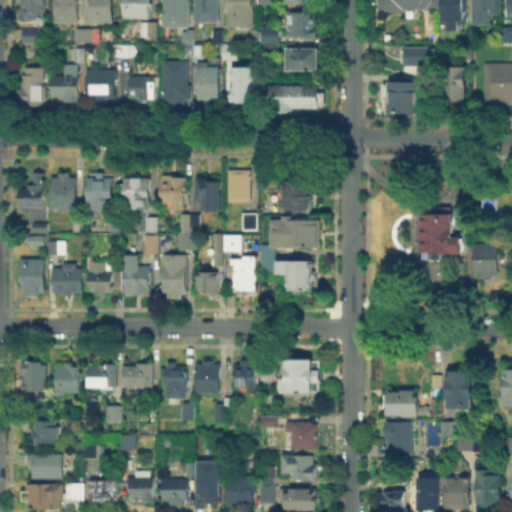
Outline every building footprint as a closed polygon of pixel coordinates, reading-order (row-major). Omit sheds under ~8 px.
[(46,0),(46,16),(37,16),(37,21),(21,21),(21,0),(46,0)] [(57,0),(80,0),(80,24),(57,24),(57,0)] [(92,0),(115,0),(115,24),(92,24),(92,0)] [(126,19),(126,0),(151,0),(151,20),(126,19)] [(190,0),(190,28),(184,28),(165,28),(165,0),(190,0)] [(220,0),(220,23),(198,23),(198,0),(220,0)] [(255,0),(255,28),(250,28),(229,28),(229,0),(255,0)] [(261,9),(261,0),(278,0),(278,9),(261,9)] [(444,17),(445,10),(383,10),(383,0),(467,0),(467,27),(449,27),(449,17),(444,17)] [(494,24),(477,24),(477,0),(501,0),(501,13),(494,13),(494,24)] [(289,36),(290,12),(315,12),(315,36),(289,36)] [(141,35),(141,22),(159,22),(159,35),(141,35)] [(501,40),(511,40),(511,26),(501,26),(501,40)] [(184,41),(184,28),(190,28),(197,28),(197,41),(184,41)] [(255,28),(260,28),(260,48),(250,48),(250,28),(255,28)] [(25,44),(25,30),(39,30),(39,44),(25,44)] [(90,45),(90,31),(101,31),(101,45),(90,45)] [(217,32),(224,32),(224,43),(216,43),(217,32)] [(281,43),(267,43),(267,33),(281,33),(281,43)] [(268,56),(268,43),(281,43),(281,56),(268,56)] [(116,57),(116,45),(137,45),(137,57),(116,57)] [(404,45),(428,45),(428,48),(436,48),(436,62),(428,62),(428,64),(404,64),(404,61),(401,61),(400,48),(404,48),(404,45)] [(189,59),(189,46),(206,46),(206,59),(189,59)] [(226,46),(239,47),(239,60),(226,60),(226,46)] [(30,57),(30,48),(44,48),(44,57),(30,57)] [(290,71),(290,50),(323,50),(323,71),(290,71)] [(164,106),(165,62),(189,62),(189,106),(164,106)] [(511,102),(486,102),(487,63),(511,63),(511,102)] [(80,96),(80,103),(63,103),(63,95),(55,95),(55,77),(67,77),(67,65),(80,65),(80,96)] [(222,67),(222,106),(201,106),(201,67),(222,67)] [(234,107),(234,69),(259,69),(259,107),(234,107)] [(467,69),(467,107),(446,107),(446,69),(467,69)] [(24,107),(18,107),(18,90),(24,90),(25,71),(45,71),(45,107),(24,107)] [(90,100),(90,71),(118,71),(118,103),(97,103),(97,100),(90,100)] [(157,95),(157,102),(144,102),(144,94),(134,94),(134,77),(157,77),(157,95)] [(384,102),(384,84),(420,84),(420,113),(390,113),(390,102),(384,102)] [(275,109),(275,86),(324,86),(324,109),(275,109)] [(233,172),(253,172),(253,202),(233,202),(233,172)] [(45,209),(45,220),(51,220),(51,232),(35,232),(35,220),(32,220),(32,209),(20,209),(20,187),(31,187),(31,173),(46,173),(46,209),(45,209)] [(79,176),(79,211),(54,211),(54,176),(79,176)] [(163,177),(187,177),(187,209),(163,209),(163,177)] [(298,177),(298,182),(312,182),(312,211),(284,211),(284,177),(298,177)] [(91,210),(91,178),(114,178),(114,211),(91,210)] [(141,232),(141,208),(126,208),(126,201),(122,201),(122,188),(128,188),(128,179),(152,179),(152,219),(159,219),(159,255),(146,255),(146,232),(141,232)] [(222,200),(222,213),(205,213),(205,200),(198,200),(198,179),(223,179),(222,200)] [(488,220),(488,197),(504,197),(504,221),(488,220)] [(263,213),(263,231),(245,231),(245,213),(263,213)] [(455,213),(455,235),(465,235),(465,254),(424,254),(424,213),(455,213)] [(186,233),(186,215),(203,215),(203,234),(186,233)] [(86,219),(86,233),(77,233),(77,219),(86,219)] [(321,220),(321,248),(279,248),(279,263),(315,263),(315,290),(283,290),(283,274),(261,274),(261,245),(273,245),(273,220),(321,220)] [(217,237),(217,233),(228,233),(228,239),(246,239),(245,256),(221,256),(221,263),(214,263),(214,237),(217,237)] [(29,246),(29,235),(46,235),(46,247),(29,246)] [(60,242),(60,255),(51,255),(51,242),(60,242)] [(475,274),(476,248),(502,248),(502,275),(475,274)] [(143,255),(143,267),(152,267),(152,295),(128,295),(128,255),(143,255)] [(164,258),(188,258),(188,292),(180,302),(164,302),(164,258)] [(235,258),(259,258),(258,295),(235,295),(235,258)] [(91,292),(91,259),(114,259),(114,292),(91,292)] [(24,261),(47,261),(47,296),(24,296),(24,261)] [(56,294),(56,267),(84,268),(84,294),(56,294)] [(201,275),(218,275),(218,294),(200,294),(201,275)] [(200,363),(222,363),(221,395),(200,395),(200,363)] [(239,386),(239,363),(266,363),(266,368),(279,368),(279,382),(260,382),(260,392),(248,392),(248,386),(239,386)] [(27,392),(27,364),(48,365),(48,392),(27,392)] [(288,394),(288,364),(316,364),(316,394),(288,394)] [(58,396),(59,365),(83,365),(83,396),(58,396)] [(92,365),(119,365),(119,390),(92,390),(92,365)] [(127,365),(155,365),(155,388),(127,387),(127,365)] [(164,379),(164,366),(189,366),(189,403),(168,403),(168,379),(164,379)] [(502,405),(511,404),(511,367),(503,367),(502,405)] [(451,372),(474,372),(474,407),(451,407),(451,372)] [(420,393),(419,416),(393,415),(393,393),(420,393)] [(36,406),(36,394),(50,394),(50,406),(36,406)] [(227,410),(227,406),(227,399),(235,399),(235,410),(227,410)] [(197,405),(197,421),(185,421),(185,405),(197,405)] [(227,410),(227,421),(217,421),(218,406),(227,406),(227,410)] [(110,407),(123,407),(123,422),(110,422),(110,407)] [(161,409),(160,423),(150,423),(150,409),(161,409)] [(265,428),(265,414),(280,414),(280,428),(265,428)] [(37,442),(37,421),(61,421),(61,442),(37,442)] [(389,423),(420,423),(419,458),(389,458),(389,423)] [(444,423),(460,424),(460,435),(444,435),(444,423)] [(288,424),(320,424),(320,449),(288,449),(288,424)] [(125,448),(125,435),(138,435),(138,448),(125,448)] [(72,450),(72,437),(86,437),(86,450),(72,450)] [(456,452),(456,439),(474,439),(474,452),(456,452)] [(89,459),(89,445),(106,445),(106,459),(89,459)] [(31,478),(31,454),(68,455),(68,478),(31,478)] [(316,456),(316,465),(321,465),(321,481),(295,481),(295,473),(284,473),(284,456),(316,456)] [(186,476),(186,462),(196,462),(196,476),(186,476)] [(206,495),(199,495),(199,465),(224,465),(224,495),(206,495)] [(261,467),(277,467),(276,503),(261,503),(261,467)] [(443,473),(469,473),(469,507),(444,507),(443,473)] [(503,474),(503,509),(480,509),(480,474),(503,474)] [(132,475),(157,475),(157,502),(132,502),(132,475)] [(416,475),(416,509),(438,508),(438,475),(416,475)] [(257,477),(256,506),(231,506),(231,477),(257,477)] [(184,500),(184,507),(172,507),(172,500),(166,500),(166,479),(188,480),(188,500),(184,500)] [(94,480),(121,480),(121,502),(112,506),(94,506),(94,480)] [(71,501),(71,483),(87,483),(87,501),(71,501)] [(26,510),(26,484),(65,484),(65,510),(26,510)] [(285,491),(317,491),(317,510),(285,510),(285,491)] [(408,494),(407,511),(387,511),(387,494),(408,494)]
